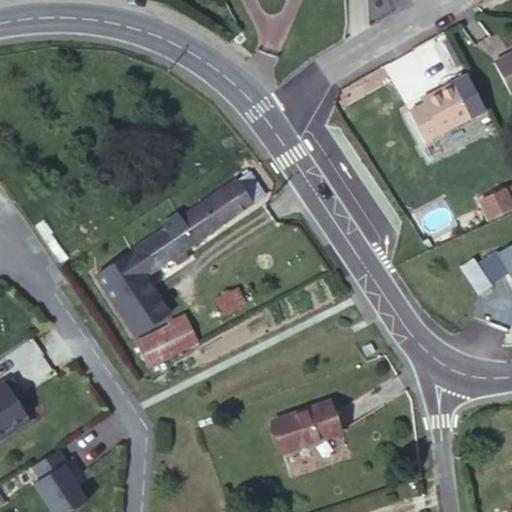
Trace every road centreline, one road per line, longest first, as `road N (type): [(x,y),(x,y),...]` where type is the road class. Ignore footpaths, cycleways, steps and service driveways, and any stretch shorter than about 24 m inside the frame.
road 1 (residential): [(131,511),(136,431),(126,405),(0,225)]
road 2 (tertiary): [(444,359),(407,330),(262,114)]
road 3 (tertiary): [(262,114),(222,73),(173,43),(56,15),(0,24)]
road 4 (residential): [(427,0),(262,114)]
road 5 (residential): [(455,511),(441,424),(444,359)]
